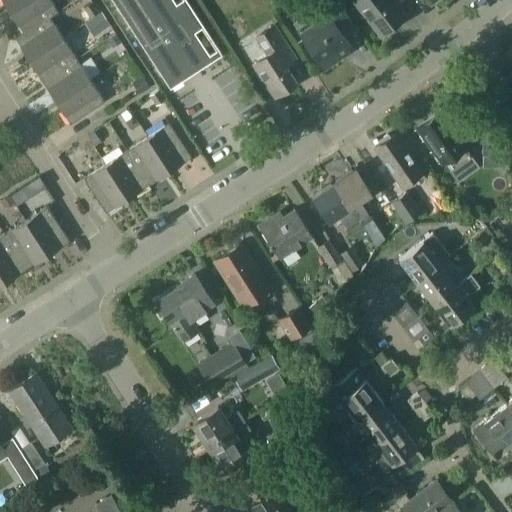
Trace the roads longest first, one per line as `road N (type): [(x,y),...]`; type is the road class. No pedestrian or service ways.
road 1 (residential): [(113,271),(359,111),(507,0)]
road 2 (unclassified): [(198,497),(71,300)]
road 3 (residential): [(113,271),(0,95)]
road 4 (residential): [(503,511),(459,452),(446,381)]
road 5 (residential): [(446,381),(422,370),(358,287)]
